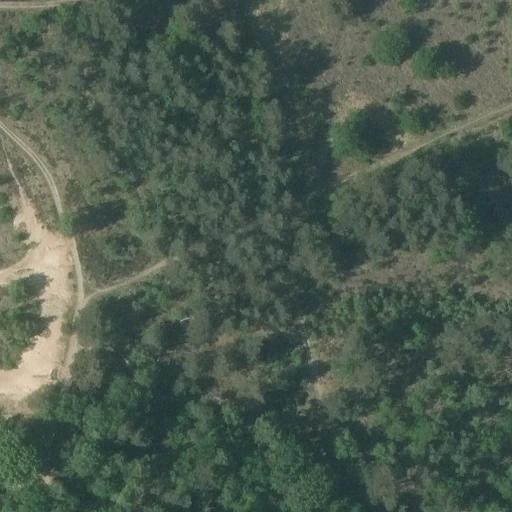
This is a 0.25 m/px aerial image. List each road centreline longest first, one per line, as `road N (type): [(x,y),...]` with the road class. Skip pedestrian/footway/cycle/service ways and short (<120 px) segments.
road 1 (track): [(386,511),(343,444),(301,330),(287,247),(300,199)]
road 2 (track): [(80,298),(300,199)]
road 3 (track): [(511,115),(300,199)]
road 4 (track): [(300,199),(269,0)]
